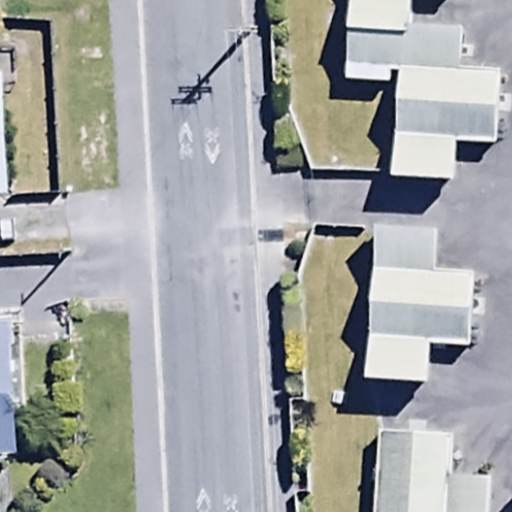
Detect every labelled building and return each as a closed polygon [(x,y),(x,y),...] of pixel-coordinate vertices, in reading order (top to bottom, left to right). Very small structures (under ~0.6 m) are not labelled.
[(352,0),(346,96),(396,99),(394,206),(456,207),(457,161),(502,162),(504,84),(463,83),(463,43),(413,42),(414,9),(457,10),(456,0),(352,0)] [(0,207),(10,207),(5,85),(0,85),(0,207)] [(439,243),(376,240),(366,403),(431,407),(433,363),(472,366),(476,288),(436,285),(439,243)] [(0,465),(21,464),(11,328),(0,328),(0,465)] [(382,444),(377,511),(490,511),(491,494),(450,492),(452,448),(382,444)]
